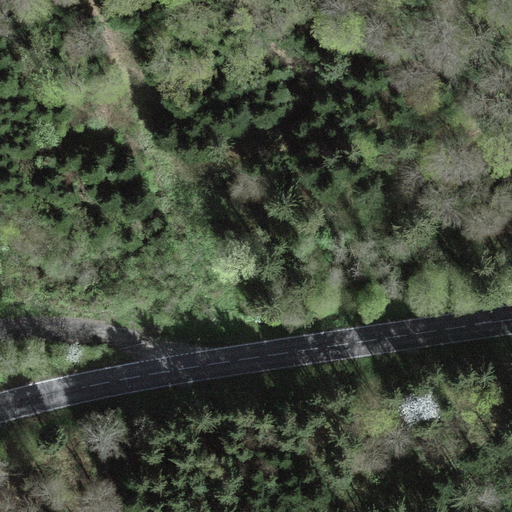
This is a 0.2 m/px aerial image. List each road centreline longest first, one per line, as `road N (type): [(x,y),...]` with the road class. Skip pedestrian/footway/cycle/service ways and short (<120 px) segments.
road 1 (secondary): [(511,318),(210,362),(0,406)]
road 2 (track): [(112,0),(254,356)]
